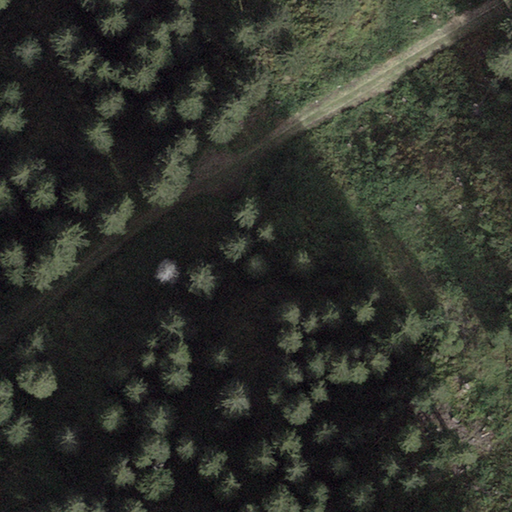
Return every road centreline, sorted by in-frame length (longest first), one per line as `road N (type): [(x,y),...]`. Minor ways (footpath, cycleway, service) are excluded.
road 1 (track): [(0,331),(511,25)]
road 2 (track): [(368,110),(482,511)]
